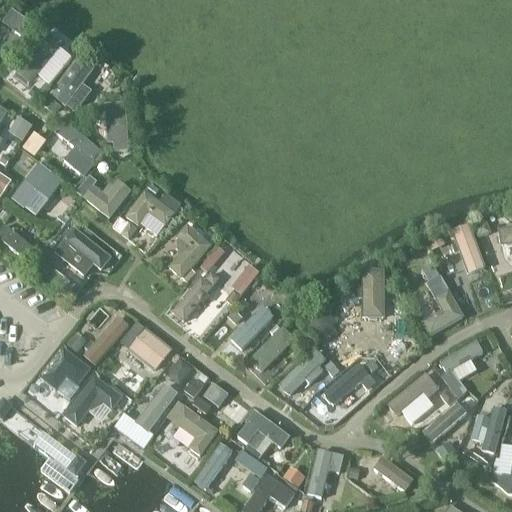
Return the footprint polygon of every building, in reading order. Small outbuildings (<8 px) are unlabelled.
[(0,20),(0,21),(5,29),(0,32),(0,49),(4,55),(35,33),(18,8),(0,20)] [(45,31),(13,72),(29,84),(37,75),(49,85),(74,54),(45,31)] [(57,114),(64,104),(58,99),(51,109),(57,114)] [(0,141),(1,139),(0,138),(0,123),(8,110),(0,105),(0,141)] [(24,140),(33,124),(18,116),(9,132),(24,140)] [(81,176),(102,153),(68,122),(47,145),(81,176)] [(39,161),(11,196),(36,216),(64,180),(39,161)] [(0,172),(0,198),(12,180),(0,172)] [(133,192),(117,177),(104,191),(89,177),(77,190),(108,219),(133,192)] [(163,236),(179,201),(163,194),(160,199),(139,190),(126,219),(163,236)] [(131,237),(137,225),(123,217),(116,228),(131,237)] [(6,223),(0,228),(0,237),(22,260),(32,249),(6,223)] [(473,224),(455,228),(465,274),(483,270),(473,224)] [(511,225),(499,228),(502,246),(511,243),(511,225)] [(74,226),(53,254),(70,267),(59,282),(71,291),(93,263),(102,270),(113,256),(74,226)] [(162,261),(185,281),(214,247),(190,227),(162,261)] [(243,296),(259,271),(247,263),(231,288),(243,296)] [(201,276),(169,311),(182,323),(214,288),(201,276)] [(364,276),(363,317),(384,317),(385,277),(364,276)] [(422,319),(429,335),(464,320),(452,289),(435,296),(441,311),(422,319)] [(263,306),(230,339),(242,351),(275,318),(263,306)] [(309,325),(323,341),(339,325),(325,310),(309,325)] [(97,367),(130,327),(117,316),(84,356),(97,367)] [(138,323),(122,345),(157,370),(173,349),(138,323)] [(260,372),(295,339),(284,327),(249,360),(260,372)] [(457,398),(468,392),(460,379),(477,370),(470,359),(483,351),(475,339),(435,363),(457,398)] [(27,390),(58,414),(93,370),(61,346),(27,390)] [(276,384),(288,397),(328,361),(316,348),(276,384)] [(195,394),(207,379),(179,357),(167,372),(195,394)] [(322,392),(336,410),(375,381),(361,363),(322,392)] [(396,417),(402,413),(410,422),(443,394),(424,372),(386,405),(396,417)] [(60,416),(83,437),(121,396),(98,375),(60,416)] [(124,413),(114,427),(145,449),(155,435),(150,432),(178,393),(164,383),(136,422),(124,413)] [(205,395),(196,407),(215,422),(224,410),(205,395)] [(443,430),(470,410),(463,401),(436,421),(443,430)] [(202,456),(219,429),(179,403),(162,430),(202,456)] [(475,415),(467,443),(494,450),(506,411),(493,407),(490,419),(475,415)] [(271,442),(282,448),(290,432),(249,411),(236,436),(247,442),(243,449),(262,458),(271,442)] [(86,467),(53,440),(44,451),(42,455),(75,481),(86,467)] [(207,490),(234,450),(220,442),(194,481),(207,490)] [(511,445),(499,443),(491,488),(511,491),(511,445)] [(340,472),(344,455),(317,449),(306,494),(322,498),(329,470),(340,472)] [(240,450),(233,460),(262,478),(269,467),(240,450)] [(404,492),(414,481),(383,455),(373,466),(404,492)] [(297,487),(305,477),(291,467),(284,477),(297,487)] [(252,490),(260,479),(251,472),(242,484),(252,490)] [(241,511),(282,511),(295,492),(266,474),(241,511)]
